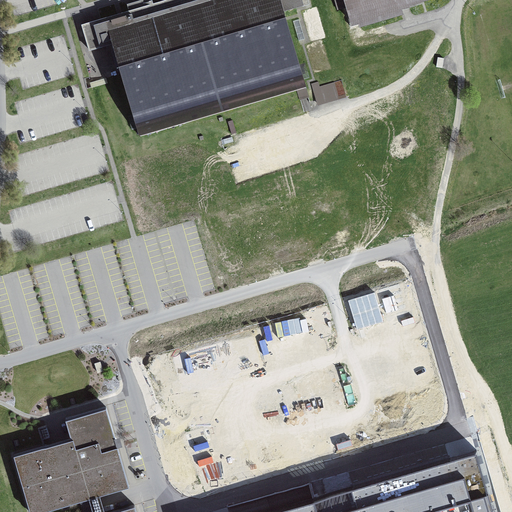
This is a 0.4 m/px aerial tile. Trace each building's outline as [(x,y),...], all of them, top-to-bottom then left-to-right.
[(139,135),(140,134),(305,86),(306,86),(283,10),(306,4),(304,0),(167,0),(144,7),(142,0),(127,5),(129,11),(82,25),(90,49),(108,44),(109,49),(114,47),(139,135)] [(336,0),(338,7),(348,4),(353,22),(358,21),(359,24),(401,12),(400,7),(409,4),(408,2),(416,0),(336,0)] [(341,80),(334,82),(338,96),(345,94),(341,80)] [(319,86),(318,81),(311,84),(317,103),(338,96),(334,82),(319,86)] [(14,454),(30,511),(37,511),(129,486),(106,407),(65,418),(71,438),(14,454)] [(494,511),(478,456),(289,511),(494,511)]
